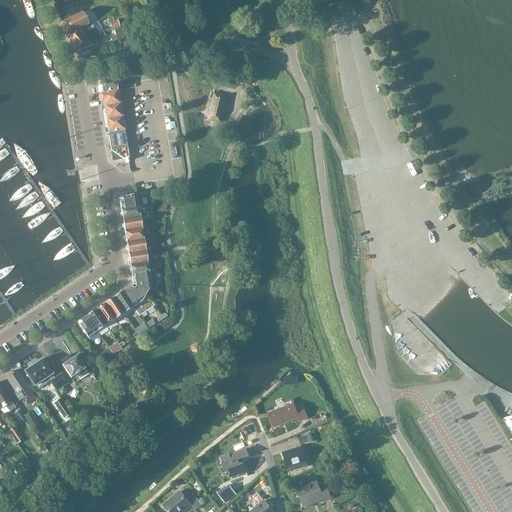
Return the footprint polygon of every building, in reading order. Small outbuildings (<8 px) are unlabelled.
[(81,10),(70,15),(64,18),(65,21),(61,22),(63,29),(63,30),(65,36),(93,23),(97,20),(94,14),(92,13),(89,12),(86,12),(83,13),(82,12),(81,10)] [(112,29),(119,27),(118,24),(117,21),(110,23),(111,26),(112,29)] [(93,23),(65,36),(72,44),(90,35),(99,31),(93,23)] [(99,32),(90,35),(72,44),(77,51),(92,43),(95,42),(103,38),(103,39),(105,37),(105,36),(104,35),(104,31),(99,33),(99,32)] [(83,57),(92,53),(89,48),(79,53),(83,57)] [(99,80),(102,96),(118,94),(115,77),(99,80)] [(251,89),(246,88),(243,90),(242,95),(244,98),(248,99),(251,97),(253,93),(251,89)] [(226,96),(213,93),(207,121),(220,124),(226,96)] [(120,110),(118,94),(102,96),(105,113),(120,110)] [(123,127),(120,110),(105,113),(107,129),(123,127)] [(126,143),(123,127),(107,129),(110,146),(126,143)] [(126,143),(110,146),(112,155),(118,160),(125,159),(125,162),(128,162),(127,159),(128,158),(126,149),(127,149),(126,143)] [(141,194),(119,198),(121,209),(143,205),(147,204),(146,198),(142,199),(141,194)] [(124,232),(142,229),(147,228),(146,224),(141,225),(138,210),(143,209),(143,205),(121,209),(124,232)] [(126,243),(143,240),(142,229),(124,232),(126,243)] [(145,251),(143,240),(126,243),(128,254),(145,251)] [(150,250),(145,251),(128,254),(132,277),(154,273),(153,269),(148,270),(146,255),(151,254),(150,250)] [(497,279),(502,275),(492,261),(487,265),(497,279)] [(129,287),(122,292),(134,310),(139,316),(154,306),(150,300),(146,295),(148,292),(152,292),(157,291),(154,273),(132,277),(133,285),(129,287)] [(134,310),(122,292),(113,298),(126,316),(134,310)] [(126,316),(113,298),(104,304),(116,322),(126,316)] [(116,322),(104,304),(95,310),(108,328),(116,322)] [(108,328),(95,310),(86,316),(99,334),(108,328)] [(145,318),(148,323),(155,319),(152,313),(145,318)] [(165,314),(163,314),(157,319),(157,320),(158,322),(167,317),(165,314)] [(99,334),(86,316),(79,321),(78,324),(89,340),(99,334)] [(145,324),(135,330),(137,332),(139,335),(144,332),(148,329),(145,324)] [(76,356),(62,365),(74,384),(89,374),(76,356)] [(42,359),(24,371),(34,387),(35,386),(37,390),(50,382),(56,391),(67,384),(61,374),(54,378),(52,375),(53,374),(42,359)] [(6,378),(21,400),(26,397),(33,393),(28,385),(26,386),(16,370),(6,378)] [(15,408),(0,385),(0,409),(6,406),(10,412),(15,408)] [(300,422),(307,419),(302,406),(296,409),(294,404),(268,414),(274,428),(299,418),(300,422)] [(24,416),(31,427),(36,434),(42,430),(30,413),(24,416)] [(74,421),(69,424),(74,433),(80,429),(74,421)] [(24,440),(15,427),(8,431),(17,444),(19,448),(24,445),(22,441),(24,440)] [(301,445),(313,441),(311,435),(299,438),(301,445)] [(288,469),(307,463),(302,447),(283,453),(288,469)] [(241,459),(249,456),(246,449),(219,459),(224,471),(226,470),(229,478),(237,475),(238,476),(247,473),(241,459)] [(324,502),(331,499),(325,484),(319,487),(316,481),(297,490),(304,508),(323,500),(324,502)] [(196,511),(202,506),(194,496),(188,501),(181,492),(163,507),(167,511),(181,511),(183,511),(184,511),(192,506),(196,511)] [(273,511),(264,502),(252,511),(273,511)]
